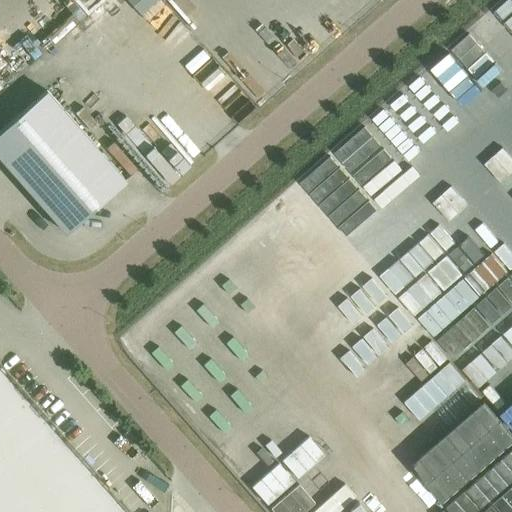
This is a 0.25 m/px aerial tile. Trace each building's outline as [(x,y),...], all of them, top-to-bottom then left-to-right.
[(128,0),(142,15),(158,0),(128,0)] [(334,225),(459,114),(432,83),(307,194),(334,225)] [(126,180),(47,90),(0,131),(0,157),(66,233),(126,180)] [(444,142),(458,161),(495,133),(481,114),(444,142)] [(451,210),(460,202),(435,173),(416,190),(450,229),(460,220),(451,210)] [(422,208),(365,255),(384,278),(441,231),(422,208)] [(437,279),(450,293),(484,263),(471,248),(437,279)] [(429,276),(402,301),(424,324),(451,299),(429,276)] [(0,511),(129,511),(0,367),(0,511)]
